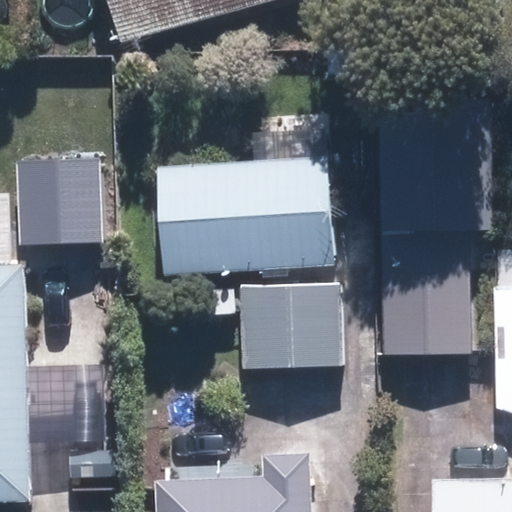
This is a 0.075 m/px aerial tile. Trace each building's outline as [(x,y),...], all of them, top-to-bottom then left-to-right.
[(133,0),(142,29),(246,0),(133,0)] [(400,0),(342,0),(342,12),(401,10),(400,0)] [(407,43),(332,41),(331,76),(406,78),(407,43)] [(503,112),(401,115),(408,350),(477,349),(474,220),(506,219),(503,112)] [(18,165),(21,246),(103,243),(100,161),(18,165)] [(323,162),(156,171),(162,270),(329,261),(323,162)] [(25,271),(0,271),(0,494),(31,494),(25,271)] [(511,479),(429,482),(430,511),(511,511),(511,291),(505,291),(508,396),(511,395),(511,479)] [(335,295),(248,297),(250,368),(337,366),(335,295)] [(269,480),(160,483),(160,511),(308,511),(307,460),(269,461),(269,480)]
